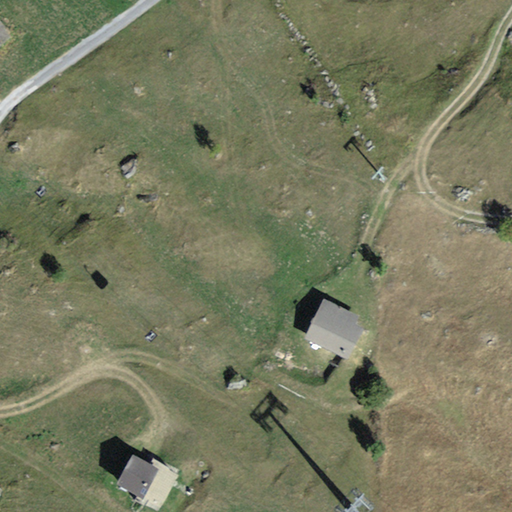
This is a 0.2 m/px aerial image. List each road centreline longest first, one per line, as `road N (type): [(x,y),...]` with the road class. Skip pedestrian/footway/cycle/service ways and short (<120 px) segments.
road 1 (track): [(511,217),(482,218),(438,202),(419,165),(428,137),(481,75),(511,14)]
road 2 (track): [(153,441),(158,413),(150,397),(112,371),(0,411)]
road 3 (track): [(0,115),(149,0)]
